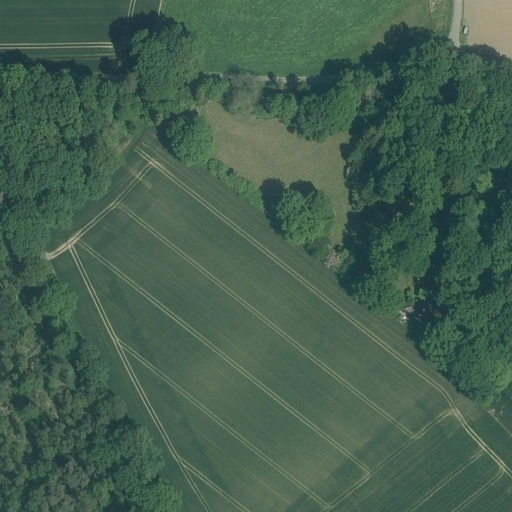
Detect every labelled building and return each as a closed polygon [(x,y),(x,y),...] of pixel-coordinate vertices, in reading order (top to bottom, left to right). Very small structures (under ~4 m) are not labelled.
[(443,299),(435,294),(431,299),(436,302),(435,304),(438,306),(443,299)] [(414,308),(409,304),(404,311),(409,315),(414,308)] [(439,321),(431,316),(433,314),(421,305),(417,310),(414,308),(409,315),(411,317),(410,319),(422,327),(426,322),(434,327),(439,321)] [(473,335),(469,339),(477,346),(481,342),(473,335)] [(465,336),(461,341),(463,343),(473,351),(475,353),(480,348),(477,346),(469,339),(465,336)] [(473,351),(463,343),(460,346),(470,355),(473,351)]
